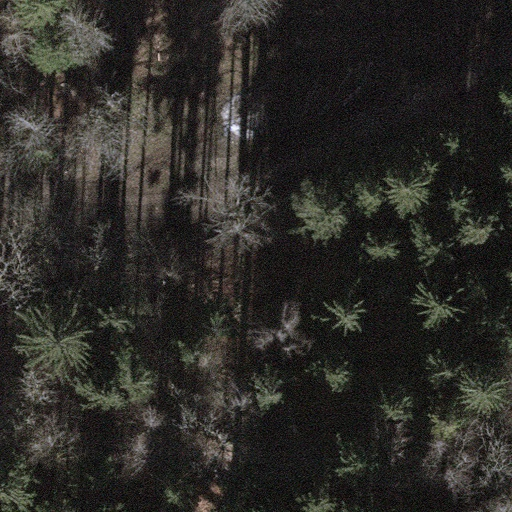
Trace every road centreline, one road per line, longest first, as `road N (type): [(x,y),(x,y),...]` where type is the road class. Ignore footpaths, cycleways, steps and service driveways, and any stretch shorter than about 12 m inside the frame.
road 1 (track): [(511,42),(250,184),(98,211),(0,197)]
road 2 (track): [(0,428),(511,482)]
